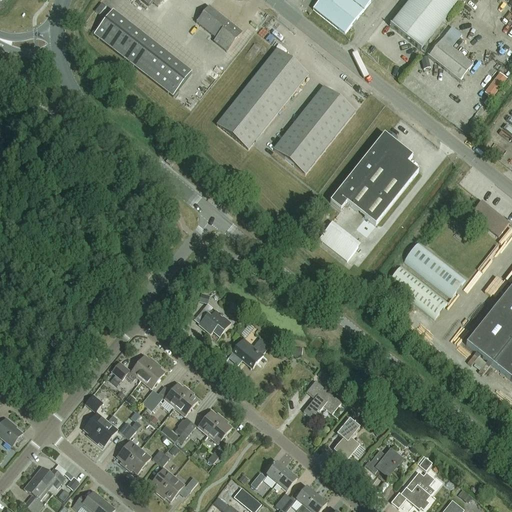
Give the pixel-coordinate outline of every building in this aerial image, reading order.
[(348,0),(321,0),(313,11),(345,36),(364,13),(348,0)] [(348,0),(364,13),(373,0),(348,0)] [(390,28),(406,40),(421,52),(420,52),(461,0),(412,0),(391,28),(390,27),(390,28)] [(471,0),(469,3),(487,16),(491,9),(493,10),(500,0),(471,0)] [(503,0),(497,9),(502,12),(511,0),(503,0)] [(102,4),(95,13),(99,16),(106,8),(102,4)] [(227,53),(237,40),(242,34),(209,8),(196,24),(217,40),(214,43),(227,53)] [(494,9),(485,25),(492,29),(500,13),(494,9)] [(455,25),(470,37),(480,24),(465,12),(455,25)] [(126,61),(144,37),(113,13),(94,37),(126,61)] [(492,30),(497,34),(508,19),(502,15),(492,30)] [(471,40),(477,45),(488,32),(482,27),(471,40)] [(460,84),(473,67),(452,50),(462,38),(452,30),(428,59),(460,84)] [(495,52),(499,56),(508,47),(504,43),(495,52)] [(308,76),(277,51),(217,127),(248,152),(263,133),(269,138),(278,126),(273,121),(308,76)] [(496,69),(508,77),(511,71),(511,70),(500,62),(496,69)] [(458,93),(463,87),(446,73),(441,79),(458,93)] [(486,81),(472,100),(481,106),(495,87),(486,81)] [(433,87),(429,93),(444,103),(448,97),(433,87)] [(305,177),(355,114),(324,88),(274,152),(305,177)] [(451,100),(445,107),(448,109),(444,113),(454,122),(463,111),(451,100)] [(373,180),(350,208),(375,228),(418,174),(408,165),(412,159),(384,136),(358,169),(373,180)] [(358,169),(330,204),(341,212),(347,205),(350,208),(373,180),(358,169)] [(498,239),(509,226),(482,204),(471,217),(498,239)] [(321,241),(351,262),(364,244),(334,223),(321,241)] [(419,243),(405,262),(451,300),(466,281),(419,243)] [(402,266),(388,284),(435,321),(449,303),(402,266)] [(493,367),(511,343),(511,288),(509,292),(505,288),(500,294),(504,298),(466,346),(493,367)] [(195,324),(199,327),(211,337),(213,334),(220,340),(232,326),(216,313),(215,315),(212,312),(212,311),(208,308),(195,324)] [(260,342),(257,345),(253,351),(244,343),(229,359),(239,368),(244,362),(253,370),(270,350),(260,342)] [(511,382),(511,343),(493,367),(511,382)] [(302,350),(293,349),(292,359),(301,360),(302,350)] [(142,384),(157,366),(151,361),(149,363),(145,359),(130,375),(129,374),(125,379),(133,385),(137,379),(142,384)] [(129,374),(130,373),(120,365),(112,374),(122,383),(125,379),(129,374)] [(161,370),(157,366),(142,384),(152,392),(165,376),(159,372),(161,370)] [(324,410),(327,412),(332,417),(342,405),(316,384),(309,392),(317,399),(304,415),(313,422),(324,410)] [(175,411),(190,393),(180,385),(165,403),(175,411)] [(147,410),(158,397),(153,393),(142,406),(147,411),(147,410)] [(185,420),(200,402),(190,393),(175,411),(185,420)] [(158,397),(147,410),(148,411),(146,412),(151,416),(163,401),(159,397),(158,397)] [(96,416),(104,406),(94,398),(86,407),(96,416)] [(131,408),(136,402),(130,398),(125,404),(131,408)] [(208,439),(223,421),(213,412),(198,431),(208,439)] [(93,443),(108,425),(98,417),(83,435),(93,443)] [(180,439),(192,425),(187,420),(175,434),(180,439)] [(0,438),(12,449),(23,436),(13,428),(14,427),(7,421),(0,429),(0,438)] [(219,448),(234,429),(223,421),(208,439),(219,448)] [(352,441),(361,430),(350,421),(337,437),(344,442),(334,453),(335,454),(337,452),(348,461),(353,455),(354,456),(359,460),(366,453),(359,448),(360,448),(352,441)] [(136,424),(132,429),(137,433),(141,428),(136,424)] [(103,452),(119,433),(108,425),(93,443),(103,452)] [(192,425),(180,439),(185,443),(190,437),(197,429),(192,425)] [(127,426),(119,435),(124,439),(132,429),(127,426)] [(377,439),(384,434),(381,428),(373,433),(377,439)] [(132,429),(124,439),(129,443),(137,433),(132,429)] [(126,470),(141,452),(136,448),(139,445),(134,442),(132,444),(131,444),(116,462),(126,470)] [(169,454),(174,458),(179,452),(174,448),(169,454)] [(213,468),(218,461),(226,452),(220,448),(207,463),(213,468)] [(390,451),(385,458),(380,454),(367,470),(375,477),(379,472),(389,480),(403,462),(390,451)] [(136,479),(152,461),(141,452),(126,470),(136,479)] [(157,466),(165,457),(161,453),(153,463),(157,466)] [(165,457),(157,466),(162,471),(170,461),(165,457)] [(426,474),(432,466),(423,459),(417,467),(426,474)] [(276,487),(287,474),(277,465),(266,479),(276,487)] [(34,481),(48,493),(53,487),(57,491),(65,481),(54,472),(50,476),(43,470),(34,481)] [(159,498),(174,480),(165,472),(150,490),(159,498)] [(66,474),(64,478),(68,481),(68,482),(71,484),(74,481),(66,474)] [(286,495),(297,482),(287,474),(276,487),(286,495)] [(255,492),(265,480),(260,476),(250,488),(255,492)] [(399,496),(391,506),(398,511),(407,502),(419,511),(420,511),(421,511),(424,511),(429,507),(426,505),(431,499),(423,493),(426,489),(427,491),(433,483),(426,477),(424,480),(419,476),(401,498),(399,496)] [(170,507),(185,488),(174,480),(159,498),(170,507)] [(40,503),(48,493),(34,481),(25,491),(33,498),(25,508),(30,511),(39,511),(44,507),(40,503)] [(191,494),(199,485),(194,481),(186,490),(191,494)] [(251,511),(259,511),(265,506),(237,483),(232,489),(239,495),(236,499),(251,511)] [(305,511),(306,511),(317,498),(307,490),(296,503),(302,508),(298,511),(305,511)] [(472,500),(462,492),(458,498),(468,505),(472,500)] [(85,511),(96,511),(104,503),(94,494),(87,502),(82,498),(73,509),(76,511),(79,511),(82,509),(85,511)] [(279,511),(280,511),(290,500),(285,496),(275,508),(279,511)] [(323,511),(327,507),(317,498),(306,511),(305,511),(323,511)] [(220,511),(226,511),(229,509),(218,500),(213,506),(220,511)] [(290,500),(280,511),(288,511),(295,504),(290,500)] [(115,511),(116,511),(104,503),(96,511),(115,511)]
